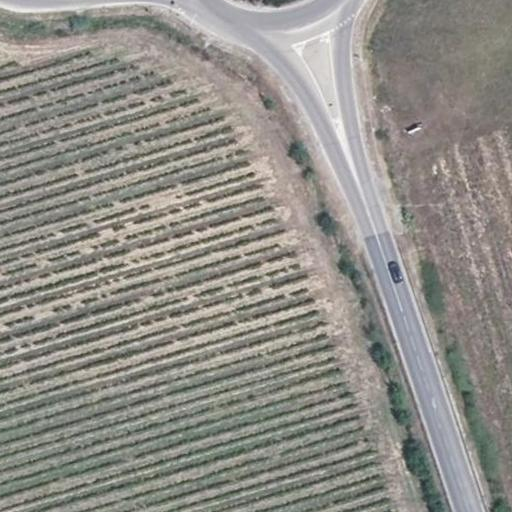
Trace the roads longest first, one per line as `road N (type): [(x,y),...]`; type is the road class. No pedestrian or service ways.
road 1 (tertiary): [(239,27),(266,40),(305,82),(404,312)]
road 2 (tertiary): [(404,312),(346,93),(342,27),(349,0)]
road 3 (tertiary): [(404,312),(469,511)]
